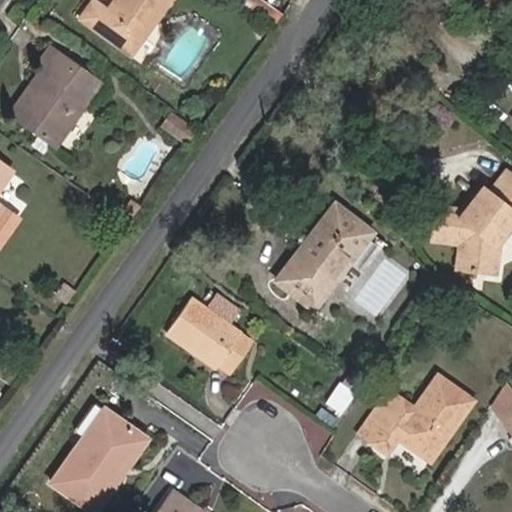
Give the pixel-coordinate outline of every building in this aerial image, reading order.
[(91,0),(79,18),(130,54),(169,0),(113,0),(107,9),(93,0),(91,0)] [(276,23),(284,12),(267,0),(248,0),(247,2),(276,23)] [(434,86),(445,71),(391,28),(378,43),(434,86)] [(9,115),(52,145),(98,83),(46,47),(36,62),(43,67),(9,115)] [(36,62),(3,110),(9,115),(43,67),(36,62)] [(190,143),(199,130),(172,111),(162,123),(190,143)] [(0,242),(17,219),(0,206),(0,186),(9,173),(0,165),(0,242)] [(498,231),(509,229),(511,225),(511,171),(507,168),(491,189),(485,184),(474,198),(479,202),(472,211),(467,208),(438,203),(434,239),(461,244),(458,267),(482,270),(484,250),(498,231)] [(474,198),(467,208),(472,211),(479,202),(474,198)] [(345,259),(347,260),(370,232),(334,203),(275,279),(308,304),(345,259)] [(482,270),(499,272),(504,237),(509,229),(498,231),(484,250),(482,270)] [(216,363),(228,372),(250,341),(190,299),(166,331),(215,366),(216,363)] [(395,435),(428,458),(470,399),(436,374),(411,406),(388,389),(357,431),(384,451),(395,435)] [(502,420),(511,413),(511,391),(506,383),(492,404),(502,420)] [(103,410),(50,484),(86,509),(139,436),(103,410)] [(511,413),(502,420),(511,434),(511,413)] [(86,509),(90,511),(95,511),(146,441),(139,436),(86,509)] [(199,511),(171,491),(155,511),(199,511)]
